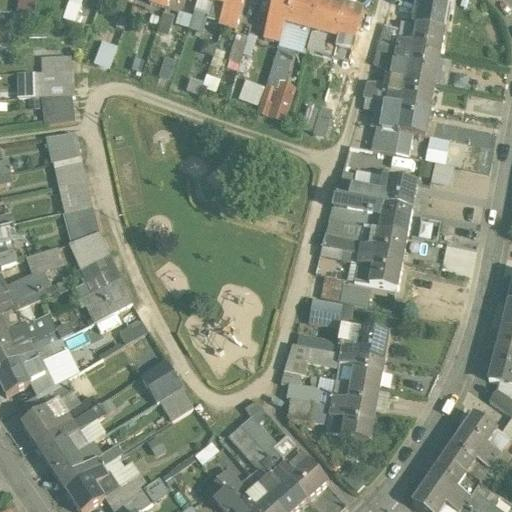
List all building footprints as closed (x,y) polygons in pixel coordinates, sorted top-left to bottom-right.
[(199,0),(152,0),(150,7),(166,12),(170,0),(187,0),(198,4),(199,0)] [(246,0),(199,0),(198,4),(225,12),(219,30),(235,35),(246,0)] [(306,0),(276,0),(264,43),(280,47),(285,29),(312,37),(321,4),(306,0)] [(364,16),(321,4),(312,37),(339,45),(334,63),(350,67),(364,16)] [(448,12),(421,7),(417,30),(444,36),(448,12)] [(164,18),(160,34),(171,36),(174,20),(164,18)] [(400,34),(384,30),(378,51),(397,55),(398,45),(414,48),(417,30),(402,27),(400,34)] [(444,36),(417,30),(414,48),(398,45),(397,55),(439,63),(444,36)] [(96,67),(110,72),(118,50),(104,45),(96,67)] [(439,63),(397,55),(395,65),(409,68),(407,83),(435,89),(439,63)] [(71,62),(41,62),(42,77),(72,76),(71,62)] [(42,77),(34,78),(35,89),(51,89),(74,88),(72,76),(42,77)] [(435,89),(407,83),(403,101),(389,98),(387,107),(430,115),(435,89)] [(74,88),(51,89),(35,89),(35,103),(72,102),(75,101),(74,88)] [(291,102),(277,97),(269,119),(284,124),(291,102)] [(72,102),(42,103),(45,130),(75,126),(72,102)] [(430,115),(387,107),(385,117),(400,120),(397,137),(399,137),(412,140),(425,142),(430,115)] [(270,111),(262,108),(259,116),(267,119),(270,111)] [(309,111),(308,138),(341,141),(342,129),(333,129),(334,113),(309,111)] [(412,140),(399,137),(395,160),(408,163),(412,140)] [(76,139),(46,143),(51,168),(81,162),(76,139)] [(59,194),(86,188),(81,162),(53,169),(59,194)] [(0,179),(11,177),(9,167),(0,168),(0,179)] [(453,189),(455,171),(436,168),(434,187),(453,189)] [(0,189),(13,187),(11,177),(0,179),(0,189)] [(416,189),(388,183),(385,201),(370,198),(369,207),(412,216),(416,189)] [(92,213),(86,188),(59,194),(65,219),(92,213)] [(412,216),(369,207),(367,217),(382,220),(379,237),(407,242),(412,216)] [(68,229),(95,221),(92,213),(65,219),(68,229)] [(12,219),(0,221),(0,233),(14,231),(12,219)] [(364,233),(330,227),(326,240),(361,247),(364,233)] [(9,234),(14,231),(0,233),(0,247),(12,245),(9,234)] [(407,242),(379,237),(376,253),(361,250),(359,260),(402,268),(407,242)] [(70,249),(81,276),(110,261),(99,239),(70,249)] [(326,240),(322,252),(359,260),(361,247),(326,240)] [(61,264),(57,253),(26,264),(31,276),(61,264)] [(0,272),(18,266),(16,255),(13,255),(0,259),(0,272)] [(343,257),(341,266),(358,270),(359,260),(343,257)] [(402,268),(359,260),(358,270),(372,273),(369,290),(397,296),(402,268)] [(121,285),(110,261),(81,276),(92,299),(121,285)] [(50,291),(45,279),(44,277),(5,297),(11,309),(50,291)] [(345,286),(325,282),(321,303),(341,307),(345,286)] [(132,310),(121,285),(83,304),(95,328),(132,310)] [(369,296),(345,291),(341,307),(367,312),(369,296)] [(47,303),(44,295),(11,309),(15,317),(1,324),(8,340),(35,327),(28,313),(47,303)] [(0,314),(11,309),(7,301),(0,304),(0,314)] [(341,310),(313,305),(309,329),(337,334),(341,310)] [(511,308),(508,308),(502,333),(511,335),(511,308)] [(11,309),(0,314),(0,344),(8,340),(1,324),(15,317),(11,309)] [(34,357),(61,345),(49,320),(8,340),(16,356),(30,349),(34,357)] [(67,351),(79,346),(71,326),(59,331),(67,351)] [(145,327),(123,336),(127,345),(149,335),(145,327)] [(343,332),(339,350),(343,350),(358,353),(361,336),(343,332)] [(511,335),(502,333),(496,359),(511,363),(511,335)] [(389,341),(361,336),(358,353),(343,350),(341,360),(384,368),(389,341)] [(8,340),(0,344),(0,374),(34,357),(30,349),(16,356),(8,340)] [(299,342),(297,352),(325,357),(341,360),(343,350),(337,349),(299,342)] [(46,366),(66,356),(61,345),(34,357),(38,366),(24,373),(31,387),(45,380),(40,369),(46,366)] [(292,352),(284,376),(305,381),(308,368),(322,371),(325,357),(292,352)] [(34,357),(0,374),(0,389),(6,402),(32,389),(31,387),(24,373),(38,366),(34,357)] [(325,357),(322,371),(333,373),(335,368),(340,369),(341,360),(325,357)] [(511,363),(496,359),(495,359),(489,386),(511,391),(511,363)] [(384,368),(341,360),(340,370),(354,373),(351,389),(379,394),(384,368)] [(166,365),(141,381),(157,409),(161,407),(182,394),(183,393),(166,365)] [(71,368),(54,375),(60,388),(77,379),(71,368)] [(284,376),(281,389),(298,391),(300,381),(284,376)] [(42,398),(60,388),(54,378),(36,388),(42,398)] [(74,396),(67,385),(53,393),(60,404),(74,396)] [(379,394),(351,389),(348,406),(334,403),(332,412),(375,420),(379,394)] [(289,390),(287,404),(312,409),(314,395),(289,390)] [(60,404),(53,393),(24,409),(32,422),(46,413),(59,405),(60,404)] [(182,394),(161,407),(172,427),(194,414),(182,394)] [(314,395),(312,409),(332,412),(334,403),(334,399),(314,395)] [(511,405),(497,395),(489,406),(511,422),(511,405)] [(98,411),(92,402),(68,419),(74,427),(98,411)] [(255,403),(243,411),(251,423),(253,422),(263,415),(264,414),(255,403)] [(46,413),(55,427),(68,419),(59,405),(46,413)] [(292,406),(288,423),(307,426),(310,409),(292,406)] [(310,409),(307,426),(328,430),(332,413),(310,409)] [(98,411),(74,427),(79,436),(104,420),(98,411)] [(375,420),(332,412),(330,423),(345,425),(342,442),(370,447),(375,420)] [(32,422),(22,429),(37,452),(74,427),(68,419),(55,427),(46,413),(32,422)] [(263,415),(253,422),(259,430),(270,422),(263,415)] [(502,439),(474,420),(459,443),(495,467),(509,445),(502,440),(502,439)] [(259,430),(253,422),(251,423),(242,431),(259,451),(267,461),(275,454),(278,452),(277,451),(259,430)] [(342,442),(345,425),(330,423),(327,440),(342,442)] [(511,426),(502,439),(502,440),(509,445),(511,445),(511,443),(511,426)] [(74,427),(37,452),(52,474),(75,459),(66,444),(79,436),(74,427)] [(251,458),(259,451),(242,431),(229,442),(247,462),(251,458)] [(287,442),(277,451),(278,452),(275,454),(286,467),(299,455),(287,442)] [(495,467),(459,443),(444,465),(467,480),(476,467),(489,475),(495,467)] [(212,449),(197,461),(203,469),(219,456),(212,449)] [(88,450),(75,459),(84,473),(98,464),(103,472),(122,459),(117,451),(97,463),(88,450)] [(272,480),(279,474),(267,461),(259,451),(251,458),(272,480)] [(286,467),(275,454),(267,461),(279,474),(286,468),(286,467)] [(299,455),(286,467),(286,468),(297,479),(310,467),(299,455)] [(84,473),(75,459),(52,474),(66,496),(103,472),(98,464),(84,473)] [(117,463),(103,472),(108,480),(110,478),(120,493),(135,482),(128,470),(124,473),(117,463)] [(467,480),(444,465),(428,487),(464,511),(469,503),(457,495),(467,480)] [(310,467),(297,479),(286,468),(279,474),(308,507),(329,489),(310,467)] [(103,472),(66,496),(76,511),(92,511),(105,504),(95,489),(109,480),(108,480),(103,472)] [(264,473),(252,483),(269,503),(282,492),(264,473)] [(302,511),(308,507),(279,474),(272,480),(282,492),(269,503),(276,511),(302,511)] [(229,476),(217,485),(227,496),(239,509),(247,503),(242,497),(245,496),(229,476)] [(109,480),(95,489),(105,504),(121,494),(120,493),(110,478),(108,480),(109,480)] [(140,479),(120,493),(121,494),(105,504),(110,511),(119,511),(132,504),(143,496),(148,492),(140,479)] [(162,484),(149,492),(157,504),(169,496),(162,484)] [(217,485),(205,496),(215,506),(227,496),(217,485)] [(463,511),(464,511),(428,487),(414,509),(417,511),(445,511),(446,510),(448,511),(463,511)] [(474,501),(465,511),(511,511),(511,509),(483,489),(474,502),(474,501)] [(143,496),(132,504),(137,511),(147,511),(152,508),(143,496)] [(227,496),(215,506),(219,511),(235,511),(239,509),(227,496)] [(276,511),(269,503),(259,511),(254,511),(247,503),(239,509),(241,511),(276,511)]
